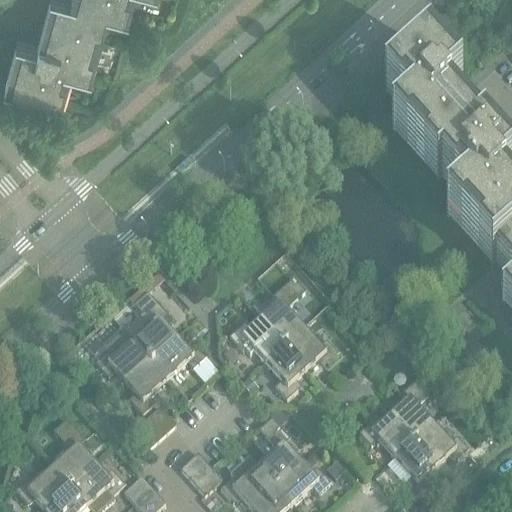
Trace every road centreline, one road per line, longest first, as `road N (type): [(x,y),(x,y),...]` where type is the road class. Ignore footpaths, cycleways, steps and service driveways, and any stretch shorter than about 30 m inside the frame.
road 1 (secondary): [(108,255),(402,0)]
road 2 (secondary): [(293,0),(63,209)]
road 3 (residential): [(244,394),(159,472),(189,505)]
